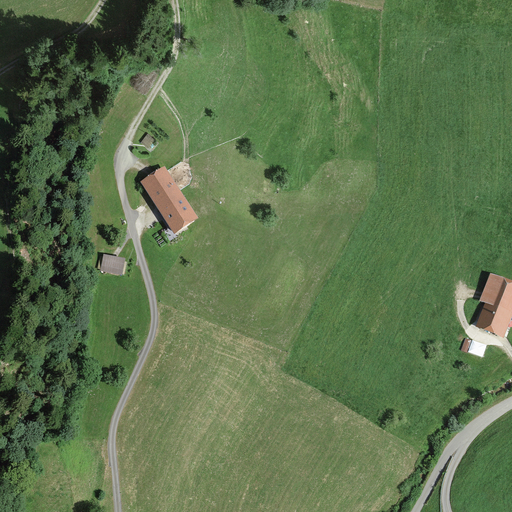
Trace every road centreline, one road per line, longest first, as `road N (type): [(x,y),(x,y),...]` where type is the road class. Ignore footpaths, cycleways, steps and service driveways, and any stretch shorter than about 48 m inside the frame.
road 1 (track): [(128,139),(120,181),(154,317),(110,436),(115,511)]
road 2 (track): [(128,139),(173,60),(175,0)]
road 3 (unclassified): [(511,402),(455,442),(415,511)]
road 4 (track): [(103,0),(72,34),(0,72)]
